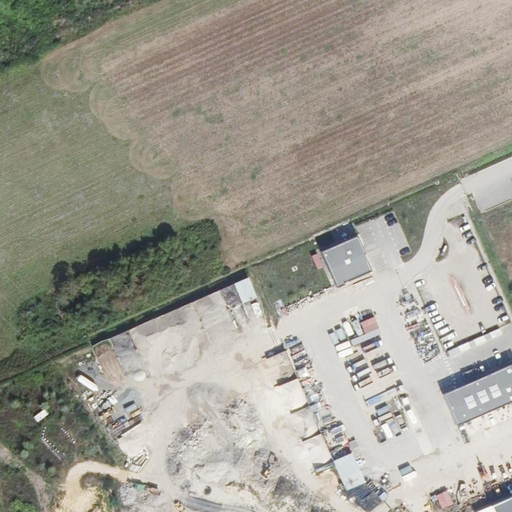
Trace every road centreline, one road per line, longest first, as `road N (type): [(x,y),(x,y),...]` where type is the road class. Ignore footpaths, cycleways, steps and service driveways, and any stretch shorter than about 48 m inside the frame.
road 1 (unknown): [(399,276),(439,418),(434,439),(410,459),(377,457),(311,320)]
road 2 (unknown): [(242,351),(183,393),(176,429),(190,474),(229,511)]
road 3 (unknown): [(312,475),(242,351)]
